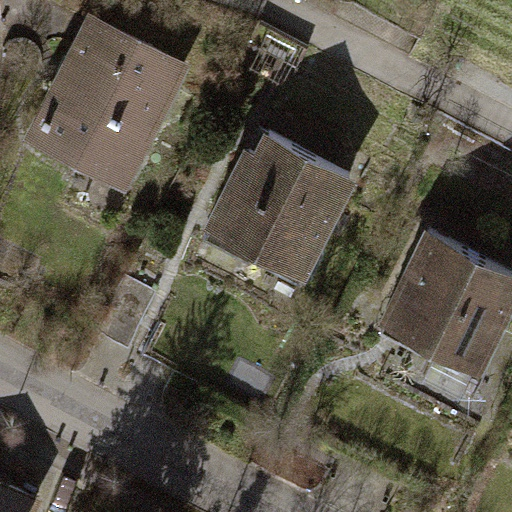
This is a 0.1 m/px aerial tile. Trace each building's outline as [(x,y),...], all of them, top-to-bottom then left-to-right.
[(33,134),(133,183),(194,59),(94,9),(33,134)] [(361,171),(262,121),(206,234),(305,283),(361,171)] [(511,323),(511,258),(433,218),(382,316),(488,370),(511,323)] [(118,350),(147,364),(174,305),(145,292),(118,350)] [(0,472),(0,511),(36,511),(45,494),(0,472)]
